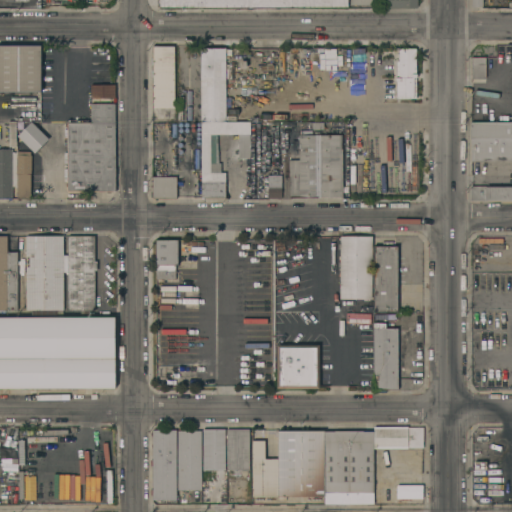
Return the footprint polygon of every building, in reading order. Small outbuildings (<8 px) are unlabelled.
[(348,6),(347,0),(159,0),(159,8),(348,6)] [(418,0),(418,8),(382,8),(382,0),(418,0)] [(0,92),(0,45),(18,45),(18,92),(0,92)] [(18,45),(41,45),(41,92),(18,92),(18,45)] [(175,46),(174,120),(156,120),(156,108),(152,108),(152,45),(175,46)] [(254,46),(254,57),(228,57),(228,46),(254,46)] [(201,122),(201,47),(226,47),(226,122),(201,122)] [(416,98),(415,48),(398,48),(398,76),(396,76),(396,98),(416,98)] [(485,57),(485,82),(471,82),(471,57),(485,57)] [(115,84),(115,98),(91,98),(91,84),(115,84)] [(39,96),(39,107),(22,107),(22,96),(39,96)] [(91,123),(91,103),(115,103),(115,123),(91,123)] [(34,153),(48,139),(31,121),(17,135),(34,153)] [(332,121),(332,125),(323,125),(324,129),(299,130),(299,122),(332,121)] [(250,122),(250,158),(239,158),(238,134),(210,134),(211,163),(221,163),(221,172),(226,172),(226,197),(201,197),(201,122),(226,122),(250,122)] [(511,162),(471,162),(471,138),(470,138),(470,122),(511,122),(511,162)] [(116,191),(68,191),(68,123),(91,123),(115,123),(116,191)] [(289,160),(300,160),(299,135),(342,135),(343,196),(290,197),(289,160)] [(18,198),(0,198),(0,149),(12,149),(12,152),(18,152),(18,198)] [(18,151),(31,151),(31,155),(31,174),(31,198),(18,198),(18,152),(18,151)] [(281,198),(268,198),(268,175),(281,175),(281,198)] [(177,177),(177,198),(153,198),(153,176),(177,177)] [(470,186),(511,186),(511,200),(470,200),(470,186)] [(0,236),(7,236),(7,252),(17,252),(18,310),(0,310),(0,236)] [(26,236),(63,236),(63,310),(27,310),(26,236)] [(68,236),(94,236),(95,261),(97,261),(97,270),(95,270),(95,310),(68,310),(68,236)] [(340,236),(372,236),(372,299),(340,299),(340,236)] [(178,240),(178,265),(176,265),(176,279),(157,279),(157,240),(178,240)] [(374,246),(397,246),(397,312),(373,312),(374,246)] [(397,312),(397,318),(385,318),(385,327),(373,327),(373,312),(397,312)] [(0,317),(115,317),(115,388),(0,388),(0,317)] [(397,328),(398,389),(374,389),(374,328),(397,328)] [(319,388),(277,388),(277,344),(319,345),(319,388)] [(373,373),(373,383),(348,383),(348,373),(373,373)] [(374,426),(408,426),(408,427),(423,427),(423,447),(408,447),(408,448),(374,448),(374,431),(374,426)] [(225,429),(225,470),(203,470),(203,429),(225,429)] [(249,429),(250,470),(227,470),(227,429),(249,429)] [(177,499),(152,499),(152,430),(177,430),(177,499)] [(202,431),(202,490),(178,490),(178,431),(202,431)] [(324,496),(252,496),(252,440),(265,440),(265,458),(278,458),(278,431),(324,431),(324,496)] [(374,431),(374,448),(374,503),(324,504),(324,496),(324,431),(374,431)] [(422,485),(422,498),(397,498),(397,485),(422,485)]
